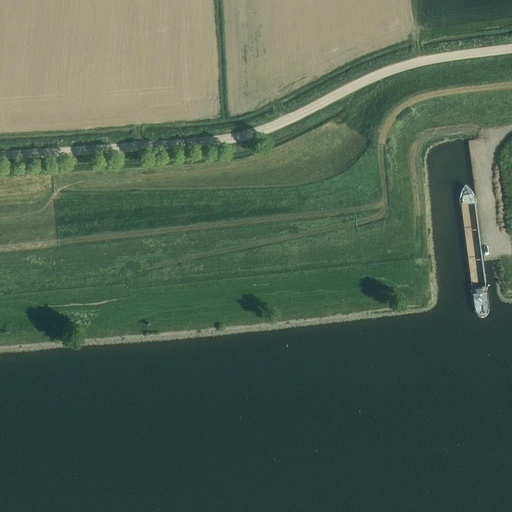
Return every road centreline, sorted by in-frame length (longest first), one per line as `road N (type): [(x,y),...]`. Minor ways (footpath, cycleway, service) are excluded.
road 1 (unclassified): [(511,49),(407,64),(251,134),(0,154)]
road 2 (unclassified): [(497,256),(486,151),(511,129)]
